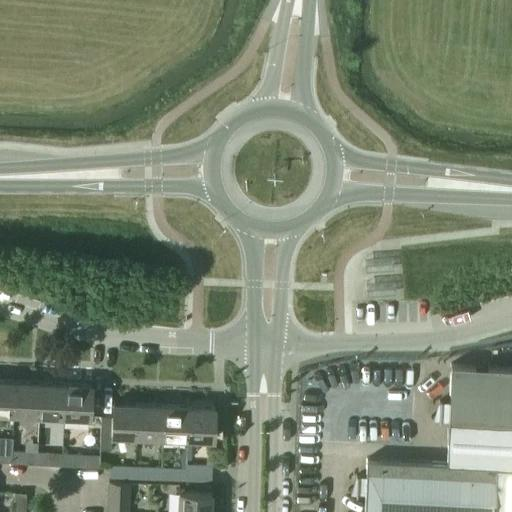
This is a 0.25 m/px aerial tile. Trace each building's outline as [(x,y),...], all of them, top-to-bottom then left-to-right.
[(511,366),(451,363),(449,402),(441,402),(441,400),(439,400),(439,421),(440,421),(440,420),(448,420),(511,421),(511,366)] [(0,412),(12,413),(14,380),(0,379),(0,412)] [(12,413),(37,414),(38,382),(14,380),(12,413)] [(37,414),(63,415),(64,383),(38,382),(37,414)] [(91,384),(64,383),(63,415),(90,417),(91,384)] [(111,449),(111,434),(137,435),(139,403),(113,402),(112,418),(101,417),(100,448),(111,449)] [(137,435),(162,436),(164,404),(139,403),(137,435)] [(162,436),(187,438),(188,405),(164,404),(162,436)] [(213,439),(214,408),(214,406),(188,405),(187,438),(213,439)] [(511,511),(511,421),(448,420),(446,462),(367,458),(366,477),(358,476),(358,475),(357,475),(356,495),(357,496),(357,494),(366,494),(364,511),(511,511)] [(88,448),(89,429),(67,429),(67,447),(88,448)] [(26,451),(10,450),(9,463),(25,463),(26,451)] [(35,451),(35,464),(51,465),(51,452),(35,451)] [(77,453),(61,452),(60,465),(76,466),(77,453)] [(186,467),(185,480),(211,481),(212,464),(186,463),(186,467)] [(110,464),(110,477),(136,478),(136,465),(110,464)] [(136,465),(136,478),(161,479),(161,466),(136,465)] [(161,466),(161,479),(185,480),(186,467),(161,466)] [(129,511),(130,481),(108,481),(106,511),(129,511)] [(178,491),(177,511),(210,511),(211,492),(178,491)] [(15,492),(13,511),(24,511),(26,493),(15,492)]
